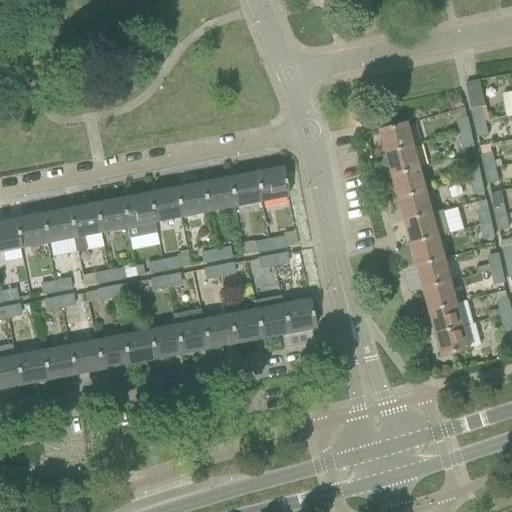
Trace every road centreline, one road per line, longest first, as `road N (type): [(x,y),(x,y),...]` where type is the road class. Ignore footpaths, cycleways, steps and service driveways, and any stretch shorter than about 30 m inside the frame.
road 1 (unclassified): [(383,454),(308,133)]
road 2 (residential): [(308,133),(0,190)]
road 3 (residential): [(0,418),(276,367)]
road 4 (unclassified): [(287,80),(511,28)]
road 5 (tertiary): [(383,454),(177,511)]
road 6 (tertiary): [(511,413),(383,454)]
road 7 (tertiary): [(389,481),(511,439)]
road 8 (tertiary): [(270,511),(389,481)]
